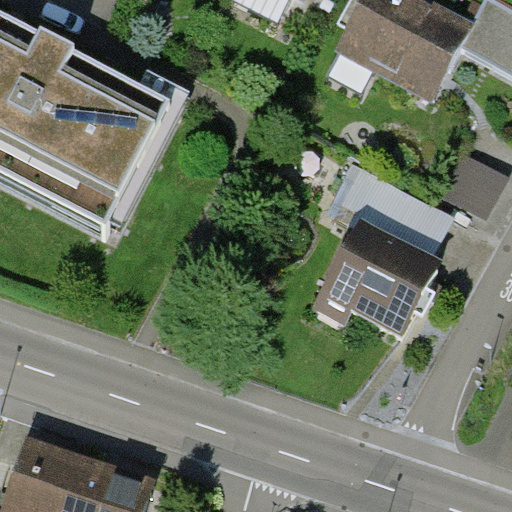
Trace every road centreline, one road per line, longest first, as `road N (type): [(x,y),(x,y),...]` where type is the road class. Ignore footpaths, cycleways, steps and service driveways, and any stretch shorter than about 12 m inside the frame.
road 1 (tertiary): [(0,360),(265,447)]
road 2 (residential): [(392,492),(511,281)]
road 3 (tertiary): [(265,447),(392,492)]
